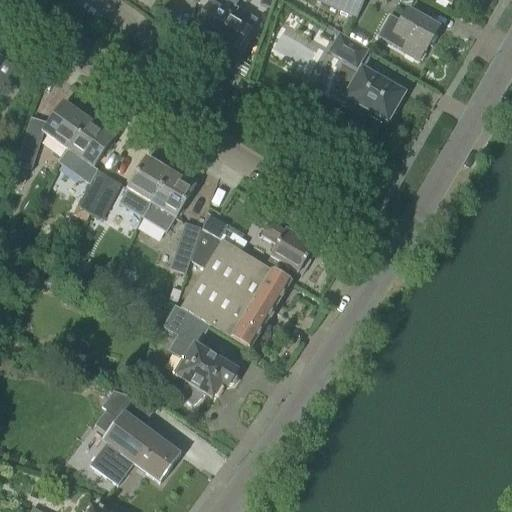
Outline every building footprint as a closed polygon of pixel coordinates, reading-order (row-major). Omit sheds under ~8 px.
[(209,0),(208,6),(194,28),(215,41),(227,20),(229,18),(237,4),(226,1),(225,3),(225,2),(224,3),(214,0),(209,0)] [(308,0),(332,11),(354,21),(363,0),(308,0)] [(436,31),(407,14),(401,25),(391,19),(378,41),(416,63),(422,53),(423,54),(436,31)] [(239,29),(227,20),(215,41),(236,55),(255,23),(246,18),(239,29)] [(366,53),(338,37),(327,54),(355,70),(366,53)] [(402,96),(360,72),(343,100),(368,115),(367,117),(380,125),(381,122),(385,125),(392,114),(394,115),(402,102),(399,101),(402,96)] [(66,152),(86,123),(62,105),(41,135),(66,152)] [(112,141),(86,123),(66,152),(59,161),(62,164),(61,166),(72,174),(74,171),(85,179),(112,141)] [(39,144),(24,139),(14,167),(29,172),(39,144)] [(147,209),(169,175),(146,161),(127,191),(139,198),(136,202),(147,209)] [(89,215),(108,179),(96,173),(77,209),(89,215)] [(169,175),(147,209),(141,219),(166,234),(193,190),(169,175)] [(121,186),(108,179),(89,215),(102,222),(121,186)] [(309,263),(305,261),(312,250),(268,223),(259,237),(276,247),(262,270),(283,283),(289,272),(296,276),(296,275),(300,277),(309,263)] [(199,230),(184,225),(168,270),(184,276),(188,263),(199,232),(199,230)] [(219,244),(217,243),(199,232),(188,263),(203,271),(219,244)] [(244,245),(224,233),(217,243),(219,244),(238,256),(244,245)] [(238,256),(219,244),(203,271),(179,310),(209,329),(248,353),(289,286),(283,283),(262,270),(238,256)] [(196,351),(209,329),(179,310),(179,311),(175,310),(162,330),(177,339),(167,354),(174,358),(181,362),(171,378),(184,385),(177,396),(189,410),(203,398),(211,402),(219,387),(225,390),(226,387),(232,387),(236,381),(233,376),(234,374),(196,351)] [(132,467),(158,486),(178,459),(140,430),(156,408),(112,393),(100,409),(120,424),(88,468),(115,489),(132,467)] [(82,442),(94,451),(103,440),(92,430),(82,442)]
